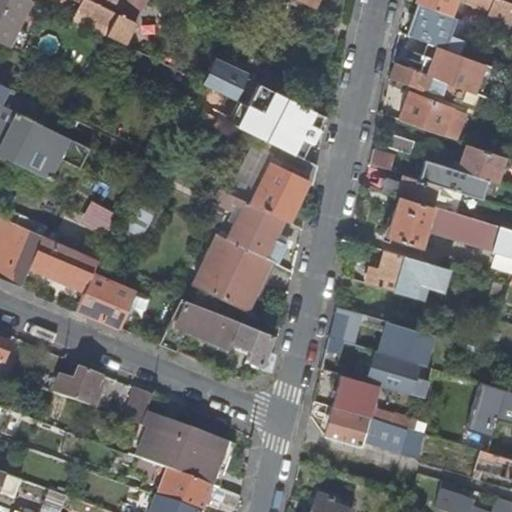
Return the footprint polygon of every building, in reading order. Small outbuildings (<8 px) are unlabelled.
[(0,0),(0,42),(9,47),(31,0),(0,0)] [(73,0),(80,3),(72,18),(110,37),(126,45),(137,23),(136,23),(90,0),(73,0)] [(90,0),(136,23),(147,0),(90,0)] [(511,3),(502,0),(417,0),(416,2),(417,3),(455,17),(467,22),(484,28),(485,26),(511,35),(511,3)] [(448,34),(455,17),(417,3),(405,34),(435,45),(456,53),(461,39),(448,34)] [(461,39),(467,22),(455,17),(448,34),(461,39)] [(121,57),(126,45),(110,37),(104,48),(121,57)] [(435,45),(423,74),(464,89),(475,94),(486,64),(456,53),(435,45)] [(395,63),(389,76),(411,84),(425,89),(425,88),(442,93),(461,98),(464,89),(423,74),(395,63)] [(232,69),(221,91),(226,93),(237,99),(246,80),(248,77),(232,69)] [(314,109),(261,83),(250,107),(242,103),(232,124),(240,128),(256,136),(277,146),(292,153),(300,136),(306,124),(314,109)] [(411,84),(398,120),(441,134),(441,135),(456,141),(466,114),(469,115),(476,94),(475,94),(464,89),(461,98),(442,93),(425,88),(425,89),(411,84)] [(52,127),(1,103),(0,102),(0,156),(31,171),(42,176),(52,155),(73,164),(83,142),(52,127)] [(223,130),(227,122),(204,111),(200,119),(223,130)] [(312,126),(306,124),(300,136),(306,139),(312,126)] [(250,203),(277,146),(256,136),(228,193),(250,203)] [(511,171),(511,159),(466,144),(457,171),(475,176),(483,179),(495,183),(500,167),(511,171)] [(277,146),(250,203),(284,219),(289,222),(307,183),(313,185),(317,165),(315,165),(292,153),(277,146)] [(394,155),(372,148),(368,163),(402,174),(403,174),(406,167),(391,163),(394,155)] [(457,171),(424,160),(418,179),(435,184),(478,198),(483,179),(475,176),(457,171)] [(382,178),(380,189),(397,194),(430,205),(435,184),(418,179),(403,174),(402,174),(400,183),(382,178)] [(277,234),(284,219),(250,203),(228,193),(219,189),(213,202),(233,211),(226,227),(231,229),(227,239),(277,263),(289,240),(277,234)] [(511,229),(430,205),(397,194),(393,205),(394,206),(384,237),(419,248),(424,230),(511,256),(511,229)] [(4,216),(0,225),(0,277),(20,286),(41,233),(4,216)] [(29,268),(85,292),(93,273),(99,260),(43,234),(29,268)] [(271,261),(217,235),(193,283),(247,310),(271,261)] [(366,267),(361,282),(433,302),(442,267),(384,250),(378,270),(366,267)] [(128,307),(135,291),(93,273),(85,292),(77,310),(119,327),(126,312),(128,307)] [(497,296),(500,284),(491,282),(488,293),(497,296)] [(128,307),(126,312),(141,318),(150,298),(135,291),(128,307)] [(170,321),(158,344),(174,350),(183,327),(229,348),(237,329),(184,305),(176,323),(170,321)] [(363,317),(337,310),(329,339),(355,346),(363,317)] [(501,323),(483,318),(480,327),(499,332),(501,323)] [(268,351),(274,336),(240,322),(233,343),(251,350),(247,359),(261,365),(259,368),(268,372),(270,371),(274,352),(268,351)] [(387,325),(379,352),(416,362),(418,363),(429,366),(437,339),(387,325)] [(511,328),(504,326),(500,343),(490,340),(487,351),(497,354),(497,352),(511,356),(511,328)] [(0,363),(2,364),(10,344),(0,340),(0,363)] [(379,352),(374,351),(366,382),(378,385),(410,394),(423,397),(428,380),(414,376),(418,363),(416,362),(379,352)] [(478,396),(482,383),(459,376),(433,368),(424,398),(452,405),(457,391),(478,396)] [(60,376),(53,393),(56,394),(94,408),(101,390),(96,389),(100,377),(78,369),(74,381),(60,376)] [(342,376),(332,407),(414,431),(417,421),(371,407),(378,385),(366,382),(342,376)] [(130,398),(124,413),(122,419),(140,426),(145,413),(152,396),(133,389),(130,398)] [(130,398),(124,396),(119,411),(124,413),(130,398)] [(414,458),(421,433),(414,431),(332,407),(324,435),(359,446),(360,443),(414,458)] [(223,457),(228,445),(229,444),(145,413),(140,426),(147,429),(223,457)] [(427,423),(417,421),(414,431),(421,433),(424,434),(427,423)] [(136,458),(147,429),(140,426),(128,455),(136,458)] [(147,429),(136,458),(137,459),(155,466),(160,468),(169,471),(211,488),(223,457),(147,429)] [(228,445),(223,457),(230,459),(235,447),(228,445)] [(511,480),(511,459),(487,452),(479,450),(473,469),(475,470),(473,475),(480,477),(481,472),(511,480)] [(218,490),(230,459),(223,457),(211,488),(218,490)] [(153,473),(155,466),(137,459),(135,467),(153,473)] [(167,477),(169,471),(160,468),(158,474),(167,477)] [(169,471),(167,477),(163,485),(145,479),(140,492),(154,496),(197,511),(201,511),(204,506),(207,507),(210,500),(207,499),(211,488),(169,471)] [(0,491),(13,496),(20,480),(3,474),(0,473),(0,491)] [(447,492),(450,483),(444,481),(443,481),(440,490),(447,492)] [(482,511),(479,511),(478,511),(471,511),(468,511),(472,499),(451,493),(447,492),(440,490),(435,507),(442,508),(452,511),(482,511)] [(48,491),(39,511),(60,511),(66,498),(48,491)] [(128,511),(148,511),(154,496),(140,492),(134,508),(131,507),(128,511)] [(218,502),(238,509),(240,499),(222,492),(218,502)] [(315,492),(308,511),(349,511),(351,510),(348,509),(350,503),(315,492)] [(197,511),(154,496),(148,511),(197,511)] [(501,511),(511,511),(511,510),(511,502),(505,501),(501,511)]
